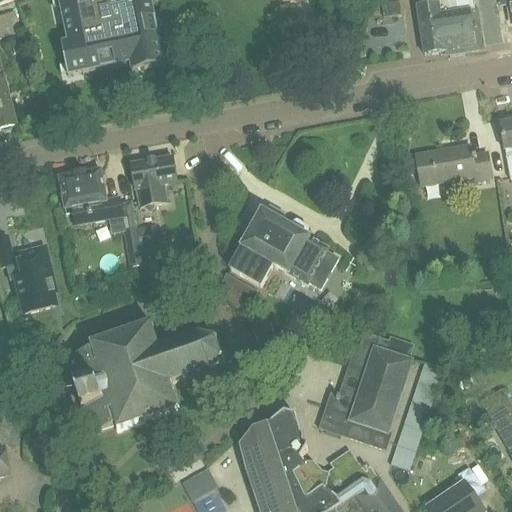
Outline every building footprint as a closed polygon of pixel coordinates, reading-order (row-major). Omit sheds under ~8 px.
[(144,70),(145,72),(166,68),(152,4),(113,12),(110,0),(55,0),(71,0),(73,7),(60,10),(66,38),(67,44),(61,45),(66,66),(81,63),(83,76),(130,66),(132,75),(135,74),(132,61),(145,58),(147,70),(144,70)] [(480,49),(471,0),(430,0),(432,7),(416,10),(424,58),(446,54),(446,56),(480,49)] [(394,24),(408,23),(407,8),(393,9),(394,24)] [(15,12),(0,16),(0,39),(22,33),(15,12)] [(0,130),(16,127),(0,60),(0,130)] [(511,121),(501,123),(511,180),(511,121)] [(492,181),(488,155),(473,158),(471,149),(416,157),(421,187),(475,179),(476,183),(492,181)] [(141,212),(147,211),(151,214),(153,210),(161,208),(161,206),(169,205),(165,186),(177,184),(172,158),(131,166),(135,192),(137,192),(141,212)] [(121,207),(120,199),(107,201),(101,171),(59,180),(66,211),(67,217),(73,216),(75,226),(108,220),(112,239),(125,237),(130,272),(131,272),(143,270),(144,270),(133,205),(121,207)] [(273,266),(307,285),(308,283),(320,290),(340,257),(328,249),(312,240),(309,229),(297,222),(287,226),(262,212),(254,225),(247,220),(240,234),(247,238),(231,266),(229,270),(260,288),(273,266)] [(0,270),(0,271),(16,267),(8,236),(0,238),(0,270)] [(160,250),(159,246),(158,237),(142,239),(146,272),(180,268),(178,251),(160,253),(160,252),(160,250)] [(55,308),(42,252),(17,257),(22,277),(14,278),(23,315),(55,308)] [(143,270),(131,272),(133,281),(144,279),(143,270)] [(218,291),(245,318),(258,293),(227,276),(218,291)] [(90,350),(66,358),(78,397),(90,434),(114,426),(116,433),(147,423),(180,413),(172,389),(174,388),(173,384),(182,381),(183,386),(187,384),(186,380),(196,377),(197,381),(201,380),(199,375),(209,372),(211,376),(214,374),(212,370),(217,361),(222,362),(223,358),(218,357),(214,343),(217,340),(215,337),(212,340),(202,338),(202,334),(198,334),(199,339),(189,342),(187,337),(183,339),(185,343),(175,346),(174,342),(170,343),(171,347),(162,350),(161,346),(159,347),(151,324),(114,336),(88,344),(90,350)] [(252,331),(256,346),(276,339),(275,337),(271,325),(254,330),(252,331)] [(387,433),(410,364),(374,352),(378,340),(359,334),(355,348),(349,364),(338,400),(329,397),(318,431),(386,453),(392,435),(387,433)] [(425,366),(391,468),(409,474),(443,372),(425,366)] [(511,410),(501,391),(481,403),(511,454),(511,410)] [(330,466),(334,472),(329,475),(322,475),(314,465),(305,468),(300,461),(307,451),(303,442),(295,417),(284,415),(269,427),(265,430),(249,442),(241,448),(247,473),(249,474),(256,501),(259,502),(261,511),(401,511),(380,481),(379,482),(370,470),(368,471),(366,468),(364,470),(361,466),(359,467),(349,453),(330,466)] [(483,511),(474,498),(484,491),(469,470),(458,477),(463,485),(427,510),(428,511),(483,511)] [(208,472),(183,485),(193,504),(218,491),(208,472)] [(166,501),(166,511),(187,511),(187,500),(166,501)]
